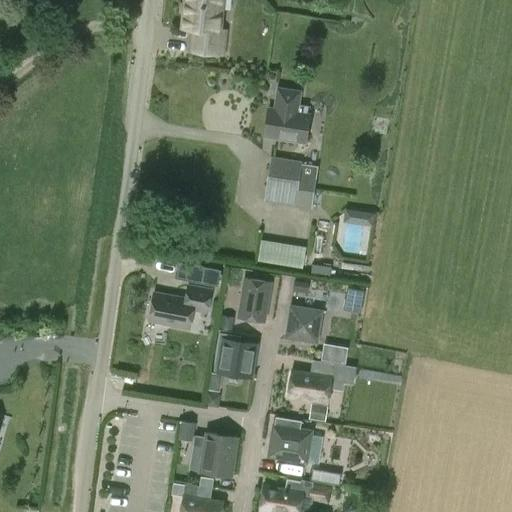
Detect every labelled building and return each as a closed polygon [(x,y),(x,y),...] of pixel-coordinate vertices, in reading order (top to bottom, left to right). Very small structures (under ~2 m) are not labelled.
[(221,0),(187,0),(184,27),(196,29),(193,51),(222,54),(224,31),(218,30),(221,0)] [(308,106),(300,104),(302,90),(277,87),(273,108),(269,107),(264,137),(306,143),(311,114),(307,113),(308,106)] [(300,184),(302,164),(271,159),(264,203),(321,212),(324,188),(300,184)] [(373,223),(373,209),(349,209),(349,222),(373,223)] [(258,261),(304,264),(305,242),(259,239),(258,261)] [(339,268),(368,272),(369,265),(341,261),(339,268)] [(178,262),(174,278),(218,287),(221,271),(178,262)] [(312,264),(311,272),(329,275),(331,267),(312,264)] [(265,321),(272,282),(245,277),(238,317),(265,321)] [(292,289),(307,291),(309,281),(294,279),(292,289)] [(208,314),(212,288),(187,284),(185,298),(154,292),(149,320),(190,328),(193,311),(208,314)] [(361,313),(365,291),(347,288),(343,310),(361,313)] [(317,342),(323,310),(291,305),(285,337),(317,342)] [(220,316),(217,330),(230,332),(233,318),(220,316)] [(256,344),(236,341),(236,335),(220,333),(219,338),(214,370),(251,376),(256,344)] [(335,362),(345,364),(348,348),(323,344),(321,360),(334,362),(335,362)] [(335,362),(333,376),(332,380),(352,384),(355,366),(345,364),(335,362)] [(332,376),(292,370),(288,396),(328,403),(332,376)] [(218,407),(220,395),(207,393),(205,405),(218,407)] [(326,406),(312,404),(309,419),(324,421),(326,406)] [(178,438),(188,439),(189,436),(191,422),(181,420),(178,435),(178,438)] [(312,431),(274,425),(269,456),(307,462),(312,431)] [(207,432),(201,472),(231,477),(237,437),(207,432)] [(331,485),(333,475),(319,472),(318,482),(331,485)] [(214,478),(200,476),(199,486),(203,487),(212,488),(214,478)] [(313,481),(301,479),(299,490),(264,485),(260,511),(264,511),(300,511),(304,491),(311,493),(313,481)] [(186,482),(184,495),(181,511),(221,511),(224,501),(196,497),(198,484),(186,482)]
